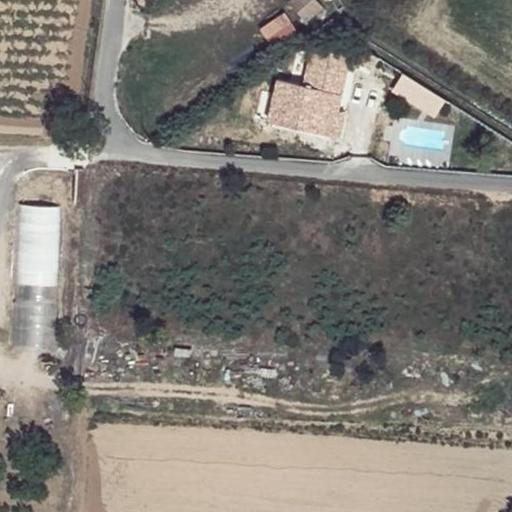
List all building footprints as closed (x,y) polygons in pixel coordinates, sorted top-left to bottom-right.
[(318,0),(296,0),(293,4),(309,19),(321,2),(318,0)] [(350,54),(326,50),(318,79),(325,81),(327,75),(346,79),(350,54)] [(327,75),(325,81),(324,89),(293,82),(285,124),(328,132),(333,109),(340,111),(346,79),(327,75)] [(328,132),(326,139),(340,141),(352,81),(346,79),(340,111),(333,109),(328,132)] [(56,283),(56,203),(15,203),(15,283),(56,283)]
